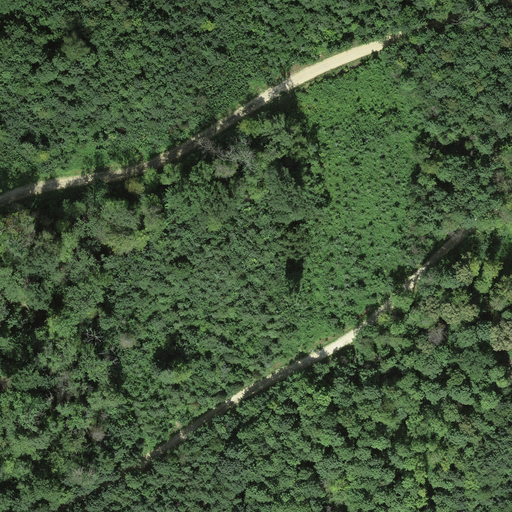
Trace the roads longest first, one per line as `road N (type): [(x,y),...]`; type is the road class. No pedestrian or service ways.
road 1 (track): [(52,511),(357,332),(456,239),(511,208)]
road 2 (track): [(0,201),(151,163),(309,73),(511,0)]
